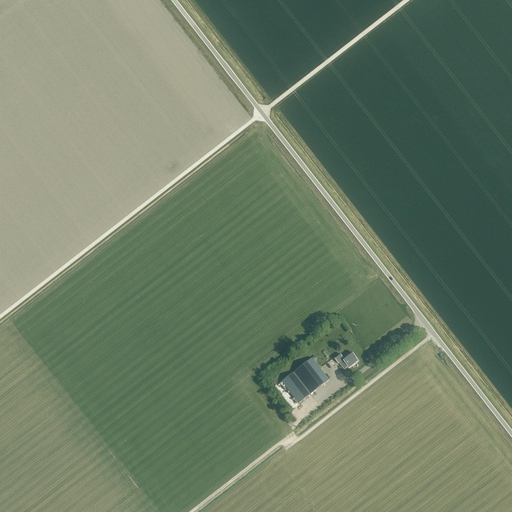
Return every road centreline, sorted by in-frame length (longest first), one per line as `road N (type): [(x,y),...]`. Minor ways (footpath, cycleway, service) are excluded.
road 1 (unclassified): [(511,432),(173,0)]
road 2 (track): [(433,334),(298,439),(286,437)]
